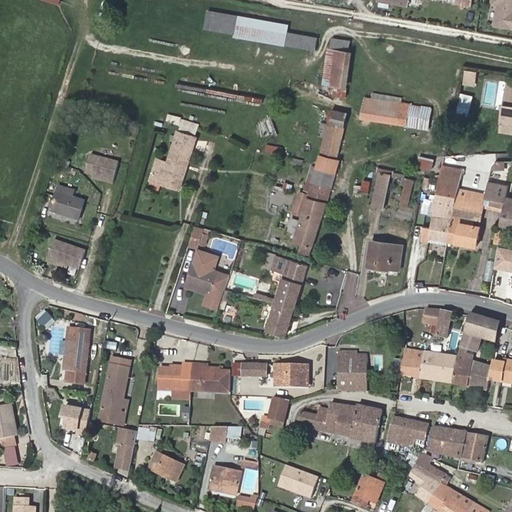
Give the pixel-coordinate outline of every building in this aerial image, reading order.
[(492,26),(511,28),(511,0),(489,0),(489,4),(494,5),(492,26)] [(210,11),(209,15),(289,30),(290,25),(210,11)] [(288,33),(289,30),(209,15),(207,28),(236,34),(236,36),(316,50),(318,38),(288,33)] [(349,52),(351,42),(333,39),(332,49),(329,49),(324,84),(336,86),(335,96),(346,97),(352,52),(349,52)] [(461,84),(474,86),(477,70),(463,68),(461,84)] [(511,131),(511,92),(507,91),(501,129),(511,131)] [(467,117),(472,94),(459,92),(455,115),(467,117)] [(364,113),(374,115),(378,94),(374,94),(373,99),(366,98),(364,113)] [(402,98),(378,94),(374,115),(373,120),(429,129),(432,108),(402,103),(402,98)] [(337,173),(340,160),(337,159),(340,148),(344,149),(345,142),(342,141),(345,128),(344,128),(349,113),(334,108),(329,125),(323,123),(319,136),(325,137),(318,167),(312,166),(304,193),(300,192),(294,213),(302,216),(300,222),(296,221),(290,239),(303,243),(313,246),(322,217),(324,218),(336,173),(337,173)] [(167,114),(166,121),(178,123),(180,117),(167,114)] [(271,116),(259,121),(264,137),(277,132),(271,116)] [(181,117),(177,128),(196,133),(199,123),(181,117)] [(167,165),(156,162),(153,173),(183,182),(194,139),(176,134),(167,165)] [(280,154),(282,146),(266,143),(264,150),(280,154)] [(219,145),(218,156),(233,157),(234,147),(219,145)] [(273,170),(274,153),(257,152),(255,169),(273,170)] [(120,162),(92,153),(87,171),(95,174),(107,177),(106,180),(114,183),(120,162)] [(418,155),(415,167),(431,170),(433,158),(418,155)] [(492,160),(493,170),(504,169),(504,160),(492,160)] [(464,169),(443,166),(443,167),(441,179),(437,198),(457,201),(460,188),(464,169)] [(384,208),(392,174),(394,175),(394,172),(380,168),(379,172),(381,173),(373,205),(384,208)] [(161,186),(180,191),(183,182),(153,173),(152,179),(163,182),(161,186)] [(404,196),(402,203),(409,205),(415,181),(404,178),(402,184),(406,185),(405,190),(401,189),(400,195),(404,196)] [(368,193),(369,180),(361,179),(360,192),(368,193)] [(509,198),(511,184),(510,183),(489,180),(487,192),(486,195),(508,199),(509,198)] [(59,186),(52,211),(80,220),(86,201),(74,197),(76,191),(59,186)] [(487,192),(460,188),(457,201),(449,242),(477,246),(485,203),(486,195),(487,192)] [(486,195),(485,203),(507,206),(503,225),(511,226),(511,198),(509,198),(508,199),(486,195)] [(449,242),(457,201),(437,198),(432,228),(425,227),(423,241),(430,242),(430,238),(449,242)] [(200,250),(201,246),(205,233),(206,231),(197,228),(191,246),(200,250)] [(210,235),(205,233),(201,246),(206,247),(210,235)] [(89,255),(54,237),(44,257),(53,261),(54,259),(67,265),(81,272),(89,255)] [(374,241),(370,265),(400,269),(404,245),(374,241)] [(311,255),(313,246),(303,243),(301,251),(311,255)] [(221,309),(226,296),(229,288),(233,275),(215,270),(217,266),(209,253),(200,250),(188,284),(214,291),(209,305),(221,309)] [(209,253),(217,266),(219,256),(209,253)] [(263,267),(285,274),(276,302),(296,308),(309,266),(267,253),(263,267)] [(54,259),(53,261),(66,268),(67,265),(54,259)] [(210,294),(206,304),(209,305),(214,291),(188,284),(187,287),(210,294)] [(233,298),(236,290),(229,288),(226,296),(233,298)] [(288,335),(296,308),(276,302),(268,329),(288,335)] [(437,331),(442,310),(428,309),(425,323),(433,325),(431,332),(436,333),(438,333),(437,331)] [(436,333),(437,335),(448,337),(453,312),(442,310),(437,331),(438,333),(436,333)] [(45,326),(53,317),(45,311),(38,320),(45,326)] [(471,313),(459,356),(454,383),(454,384),(470,386),(473,362),(475,352),(479,353),(483,338),(489,317),(471,313)] [(498,342),(502,321),(489,317),(483,338),(498,342)] [(66,370),(70,370),(69,382),(86,383),(91,331),(70,328),(66,370)] [(116,349),(117,341),(104,340),(103,348),(116,349)] [(339,345),(339,390),(368,390),(368,345),(339,345)] [(426,351),(406,348),(401,374),(422,377),(426,351)] [(438,353),(426,351),(422,377),(434,379),(438,353)] [(444,354),(438,353),(434,379),(454,383),(459,356),(444,354)] [(132,361),(113,356),(111,365),(130,369),(132,361)] [(192,390),(193,361),(185,361),(184,369),(160,367),(159,389),(192,390)] [(199,391),(200,362),(193,361),(192,390),(199,391)] [(494,361),(493,367),(490,379),(502,381),(506,361),(505,361),(505,363),(494,361)] [(502,381),(511,382),(511,361),(506,361),(502,381)] [(209,362),(200,362),(199,391),(232,392),(232,369),(209,367),(209,362)] [(471,387),(488,390),(490,379),(493,367),(473,362),(470,386),(471,387)] [(243,363),(243,375),(268,376),(268,363),(243,363)] [(121,414),(124,399),(130,369),(111,365),(102,410),(121,414)] [(277,365),(276,385),(309,386),(310,366),(277,365)] [(271,423),(284,426),(290,401),(275,398),(270,417),(272,418),(271,423)] [(129,400),(124,399),(121,414),(102,410),(100,420),(124,426),(129,400)] [(319,415),(302,411),(299,425),(354,437),(353,438),(376,444),(383,409),(359,404),(358,407),(332,401),(330,409),(321,406),(319,415)] [(0,405),(0,437),(2,437),(15,435),(11,414),(15,414),(13,403),(0,405)] [(86,433),(91,410),(65,405),(63,415),(68,416),(66,426),(78,429),(77,431),(86,433)] [(11,414),(15,435),(19,434),(15,414),(11,414)] [(271,423),(272,418),(270,417),(265,416),(263,427),(269,429),(271,423)] [(427,440),(430,424),(395,416),(387,442),(411,447),(412,441),(416,442),(417,438),(427,440)] [(447,454),(451,429),(434,425),(429,451),(447,454)] [(227,443),(230,427),(213,426),(210,440),(227,443)] [(140,427),(138,438),(156,441),(158,428),(152,427),(152,429),(140,427)] [(234,444),(237,427),(230,427),(227,443),(234,444)] [(483,462),(489,435),(451,429),(447,454),(483,462)] [(17,445),(15,435),(2,437),(4,447),(17,445)] [(118,461),(132,464),(137,438),(123,435),(118,461)] [(406,462),(415,467),(423,452),(419,449),(415,455),(410,452),(406,462)] [(157,452),(150,468),(159,472),(166,456),(157,452)] [(423,452),(415,467),(430,476),(441,482),(442,480),(448,484),(452,477),(430,464),(434,457),(423,452)] [(166,456),(159,472),(178,481),(185,465),(166,456)] [(228,488),(228,492),(236,494),(242,472),(215,466),(211,484),(228,488)] [(430,476),(415,467),(411,475),(425,484),(430,476)] [(377,502),(386,482),(376,478),(364,473),(353,501),(365,506),(368,499),(377,502)] [(425,484),(419,495),(428,502),(441,482),(430,476),(425,484)] [(441,510),(441,511),(443,511),(489,511),(490,511),(441,482),(428,502),(441,510)] [(235,506),(254,509),(256,497),(237,494),(235,506)]
